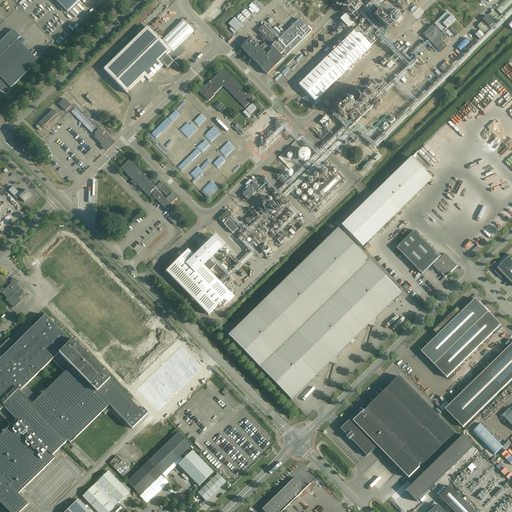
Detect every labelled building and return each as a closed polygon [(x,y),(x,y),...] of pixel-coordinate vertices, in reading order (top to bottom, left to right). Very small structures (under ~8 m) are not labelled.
[(56,0),(68,12),(80,0),(56,0)] [(78,3),(70,12),(75,18),(84,9),(78,3)] [(247,19),(250,15),(245,10),(241,13),(247,19)] [(354,23),(345,14),(340,19),(348,28),(354,23)] [(245,20),(240,15),(237,18),(242,23),(245,20)] [(236,32),(242,26),(234,18),(228,24),(236,32)] [(250,38),(240,47),(265,73),(267,75),(283,58),(280,55),(283,52),(286,55),(311,31),(299,19),(285,33),(284,31),(281,35),(276,30),(274,31),(265,23),(257,31),(263,36),(261,39),(263,41),(265,39),(272,46),(271,46),(269,48),(264,43),(259,48),(250,38)] [(172,51),(193,31),(183,20),(162,41),(172,51)] [(477,27),(485,36),(491,30),(483,22),(477,27)] [(178,66),(182,62),(177,57),(172,62),(166,55),(170,51),(147,27),(103,70),(127,94),(144,77),(148,81),(164,66),(166,69),(174,61),(178,66)] [(11,88),(38,61),(17,40),(20,37),(13,29),(0,41),(0,91),(7,95),(10,88),(11,88)] [(355,30),(299,86),(315,102),(371,47),(355,30)] [(474,33),(472,31),(463,40),(465,42),(474,33)] [(480,39),(476,35),(472,39),(476,44),(480,39)] [(213,95),(223,85),(244,108),(253,99),(223,68),(204,86),(198,91),(208,101),(214,96),(213,95)] [(65,111),(71,106),(64,99),(58,104),(65,111)] [(71,112),(92,133),(96,129),(75,108),(71,112)] [(42,128),(57,113),(53,109),(38,124),(42,128)] [(387,121),(390,125),(395,120),(391,116),(387,121)] [(96,135),(94,137),(101,145),(100,146),(106,151),(115,142),(105,133),(104,134),(99,128),(94,133),(96,135)] [(309,156),(310,154),(309,152),(308,150),(307,150),(306,149),(305,148),(304,148),(303,148),(301,148),(300,149),(299,150),(298,151),(298,152),(297,153),(297,154),(297,156),(298,158),(299,159),(300,159),(301,160),(302,160),(303,161),(304,161),(306,160),(307,160),(308,159),(308,158),(309,157),(309,156)] [(411,157),(379,188),(372,195),(341,225),(362,247),(400,210),(432,179),(411,157)] [(165,199),(159,193),(162,191),(167,196),(172,192),(161,181),(157,185),(158,187),(157,188),(129,160),(121,168),(132,180),(131,181),(136,186),(137,185),(149,197),(153,192),(154,193),(152,195),(168,212),(173,207),(170,204),(177,197),(172,192),(165,199)] [(293,171),(293,170),(293,169),(293,167),(292,166),(291,166),(290,164),(289,164),(287,164),(285,164),(284,165),(283,165),(282,166),(282,167),(281,168),(281,170),(281,172),(282,173),(283,174),(284,175),(286,175),(287,176),(288,176),(289,175),(291,174),(292,173),(292,172),(293,171)] [(251,186),(249,184),(245,189),(247,190),(242,195),(248,200),(259,189),(254,184),(251,186)] [(24,202),(31,195),(26,190),(22,194),(20,192),(17,195),(24,202)] [(172,213),(168,218),(175,225),(179,220),(172,213)] [(233,234),(237,229),(229,220),(224,225),(233,234)] [(400,293),(337,228),(228,335),(291,400),(329,363),(334,364),(337,355),(368,325),(373,326),(376,317),(400,293)] [(440,256),(415,230),(397,248),(422,274),(433,263),(434,264),(433,266),(445,278),(457,266),(445,254),(441,258),(439,257),(440,256)] [(203,266),(188,250),(166,271),(208,315),(220,303),(223,307),(234,296),(228,290),(227,290),(208,271),(211,268),(206,263),(203,266)] [(511,255),(500,266),(494,271),(500,277),(503,274),(511,283),(511,255)] [(18,288),(19,288),(15,284),(17,282),(13,279),(10,282),(11,283),(4,290),(2,288),(0,290),(0,292),(1,293),(2,293),(7,299),(6,300),(13,308),(21,300),(16,296),(21,291),(18,288)] [(447,378),(501,325),(475,299),(462,312),(457,308),(434,331),(438,335),(421,352),(434,365),(447,378)] [(70,342),(45,315),(2,357),(0,354),(0,353),(12,342),(9,339),(0,347),(0,502),(9,511),(20,511),(28,504),(18,494),(54,459),(52,456),(67,441),(70,443),(102,412),(105,414),(111,408),(132,429),(148,413),(142,408),(140,411),(116,386),(71,340),(70,342)] [(511,379),(511,344),(445,409),(463,428),(511,379)] [(179,350),(137,391),(158,413),(200,372),(179,350)] [(423,464),(455,433),(399,376),(368,407),(369,408),(365,411),(364,411),(362,409),(341,429),(348,436),(347,437),(350,440),(351,439),(367,456),(378,446),(409,478),(420,467),(419,467),(422,463),(423,464)] [(178,433),(149,461),(127,482),(140,495),(162,474),(159,472),(188,444),(178,433)] [(464,435),(406,491),(417,502),(475,446),(464,435)] [(192,451),(178,465),(199,486),(213,472),(192,451)] [(130,470),(117,456),(109,463),(123,477),(130,470)] [(108,471),(97,482),(118,503),(129,493),(108,471)] [(206,502),(226,482),(217,474),(197,493),(206,502)] [(300,490),(301,489),(302,488),(302,487),(302,486),(302,485),(302,484),(302,483),(302,482),(301,481),(301,480),(300,479),(299,479),(298,478),(297,478),(296,478),(295,478),(294,479),(293,479),(292,480),(262,509),(264,511),(281,511),(302,492),(300,490)] [(109,511),(118,503),(97,482),(82,496),(97,511),(109,511)] [(475,511),(450,486),(439,497),(453,511),(475,511)] [(64,511),(89,511),(78,500),(64,511)]
